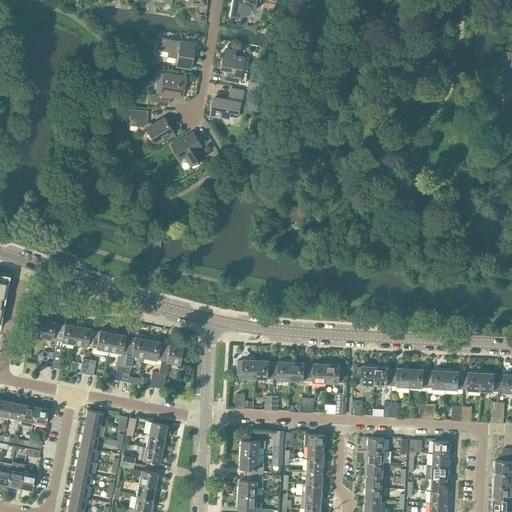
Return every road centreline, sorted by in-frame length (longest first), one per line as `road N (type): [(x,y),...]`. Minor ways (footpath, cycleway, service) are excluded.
road 1 (tertiary): [(511,345),(260,330),(213,320)]
road 2 (tertiary): [(213,320),(23,260)]
road 3 (residential): [(341,420),(482,428)]
road 4 (residential): [(206,413),(72,393)]
road 5 (residential): [(206,413),(341,420)]
road 6 (residential): [(187,118),(197,112),(217,0)]
road 7 (residential): [(72,393),(47,511)]
